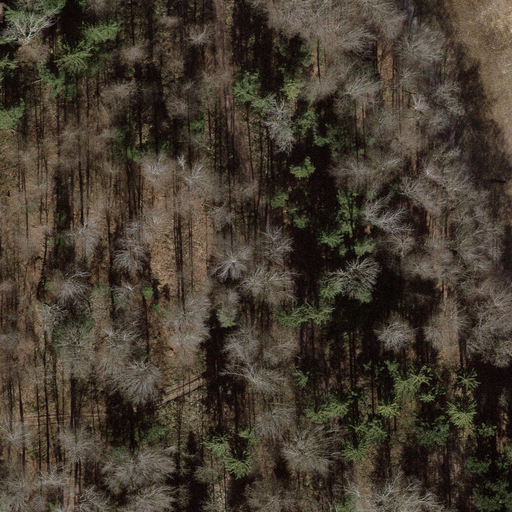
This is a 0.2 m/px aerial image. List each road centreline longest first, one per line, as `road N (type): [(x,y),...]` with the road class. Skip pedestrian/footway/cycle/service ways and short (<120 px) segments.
road 1 (track): [(357,511),(289,276),(233,123),(219,0)]
road 2 (track): [(396,0),(511,289)]
